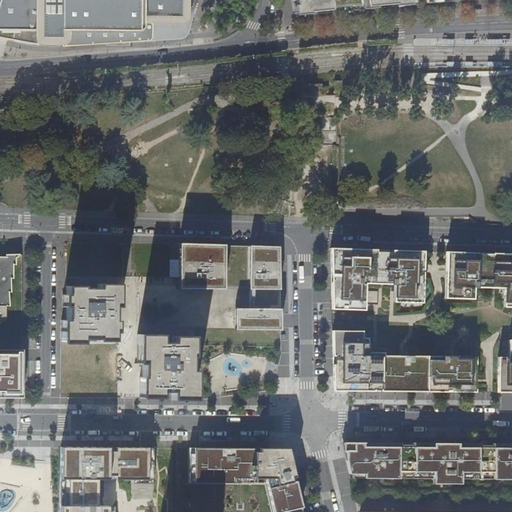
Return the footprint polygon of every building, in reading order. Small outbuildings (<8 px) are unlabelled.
[(0,0),(0,34),(34,36),(19,21),(17,21),(15,20),(13,20),(13,19),(15,0),(0,0)] [(171,0),(15,0),(13,19),(13,20),(15,20),(17,21),(19,21),(34,36),(34,38),(35,40),(36,42),(65,43),(66,42),(67,41),(67,39),(74,32),(107,32),(114,40),(123,32),(131,24),(140,33),(140,37),(145,37),(147,23),(155,16),(170,1),(171,0)] [(187,17),(187,0),(171,0),(170,1),(155,16),(170,17),(172,17),(185,17),(187,17)] [(294,0),(297,16),(374,9),(457,0),(294,0)] [(127,32),(140,33),(131,24),(123,32),(127,32)] [(279,247),(181,244),(180,278),(180,289),(196,289),(253,290),(252,310),(237,310),(237,330),(280,330),(279,247)] [(423,252),(330,248),(331,308),(365,309),(365,285),(367,285),(391,285),(391,292),(394,292),(394,300),(399,301),(422,301),(423,252)] [(511,254),(446,252),(445,299),(473,299),(473,288),(491,289),(495,289),(504,289),(504,307),(511,307),(511,254)] [(0,321),(3,321),(5,320),(6,319),(7,306),(9,306),(9,292),(11,292),(11,278),(13,278),(13,265),(15,264),(15,260),(16,259),(16,258),(18,258),(18,255),(23,255),(23,254),(22,254),(6,254),(5,256),(0,256),(0,321)] [(62,344),(83,345),(83,340),(99,340),(99,342),(115,342),(115,334),(118,334),(118,322),(115,322),(116,309),(119,309),(119,286),(99,286),(99,290),(83,290),(83,288),(67,288),(67,296),(64,296),(64,308),(68,308),(67,321),(63,321),(62,344)] [(23,333),(23,348),(34,348),(34,332),(23,333)] [(497,393),(511,392),(511,333),(503,333),(502,357),(497,357),(497,393)] [(138,334),(138,355),(137,363),(142,363),(142,377),(140,377),(140,397),(158,397),(160,397),(160,391),(171,391),(171,399),(195,399),(194,370),(190,370),(190,356),(193,356),(193,336),(172,336),(172,342),(162,342),(161,334),(138,334)] [(475,380),(475,357),(454,357),(450,357),(404,356),(400,356),(384,356),(384,353),(377,353),(373,353),(367,353),(367,339),(362,339),(362,334),(332,334),(333,391),(475,393),(475,384),(475,380)] [(0,397),(23,398),(23,350),(0,349),(0,397)] [(511,446),(458,446),(458,441),(433,441),(433,445),(363,445),(363,441),(344,441),(344,451),(348,474),(350,474),(351,478),(433,479),(433,483),(460,483),(460,479),(511,478),(511,446)] [(154,481),(154,448),(61,449),(60,511),(115,511),(116,507),(98,507),(99,480),(154,481)] [(302,511),(288,449),(191,449),(190,484),(267,485),(272,511),(302,511)]
